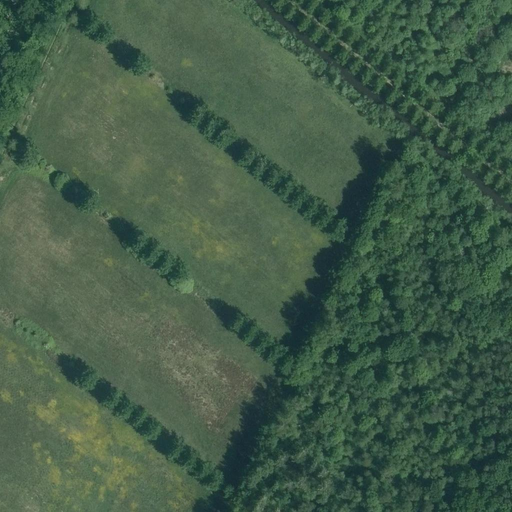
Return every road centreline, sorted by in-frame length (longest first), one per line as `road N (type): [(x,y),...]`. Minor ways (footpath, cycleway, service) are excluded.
road 1 (track): [(511,183),(297,0)]
road 2 (track): [(69,0),(0,148)]
